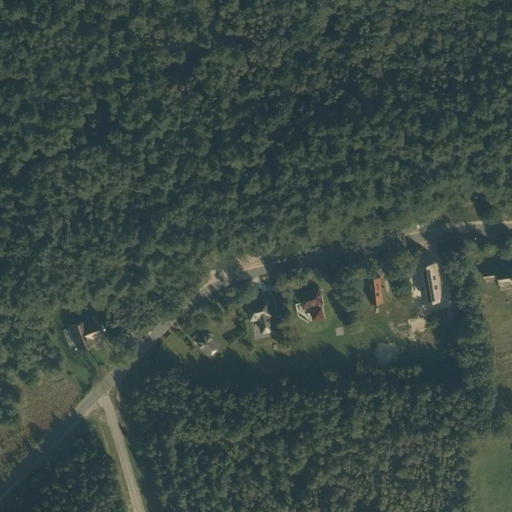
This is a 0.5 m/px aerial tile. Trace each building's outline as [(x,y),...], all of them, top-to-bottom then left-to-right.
[(435,264),(419,266),(425,296),(438,294),(435,264)] [(511,269),(497,271),(497,268),(482,270),(484,279),(498,277),(499,284),(511,282),(511,269)] [(371,303),(383,302),(380,277),(368,279),(371,303)] [(320,307),(320,304),(323,303),(319,288),(301,292),(302,297),(303,302),(302,303),(304,309),(312,307),(313,309),(310,309),(313,320),(324,318),(322,307),(320,307)] [(251,319),(259,317),(263,332),(274,329),(267,300),(247,304),(251,319)] [(93,344),(91,337),(99,334),(94,321),(86,324),(84,321),(70,326),(78,349),(85,347),(87,347),(90,346),(91,345),(93,344)] [(202,338),(199,335),(196,332),(192,335),(198,342),(196,344),(207,354),(218,344),(207,333),(202,338)]
